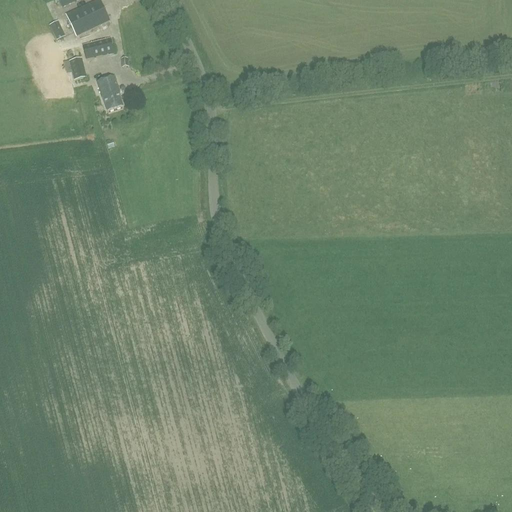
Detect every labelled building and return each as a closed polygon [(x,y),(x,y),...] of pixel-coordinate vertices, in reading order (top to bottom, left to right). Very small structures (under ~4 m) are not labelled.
[(58,0),(63,8),(80,0),(58,0)] [(77,38),(110,21),(99,0),(66,16),(77,38)] [(50,26),(57,42),(66,37),(59,22),(50,26)] [(97,32),(102,40),(106,38),(101,30),(97,32)] [(87,60),(115,53),(111,40),(83,46),(87,60)] [(87,79),(83,59),(69,62),(74,82),(87,79)] [(124,108),(115,77),(97,83),(107,113),(124,108)]
